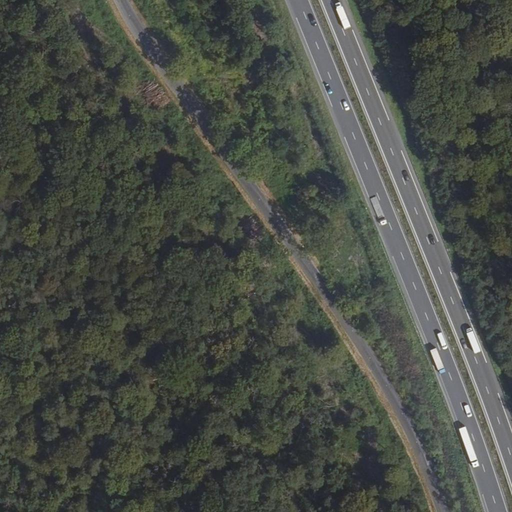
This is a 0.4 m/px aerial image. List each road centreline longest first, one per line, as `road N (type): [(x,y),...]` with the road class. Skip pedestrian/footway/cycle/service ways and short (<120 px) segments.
road 1 (tertiary): [(442,511),(415,433),(324,280),(251,195),(125,0)]
road 2 (trunk): [(298,0),(497,511)]
road 3 (trunk): [(511,459),(331,0)]
